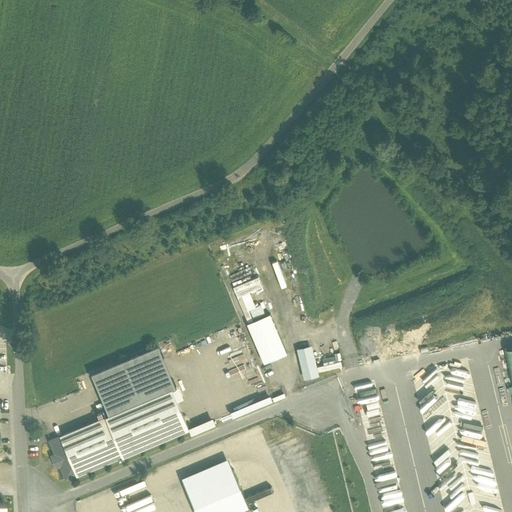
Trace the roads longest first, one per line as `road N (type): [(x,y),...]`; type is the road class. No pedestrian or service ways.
road 1 (unclassified): [(13,273),(246,170),(392,0)]
road 2 (unclassified): [(37,511),(323,392)]
road 3 (unclassified): [(27,511),(13,273)]
